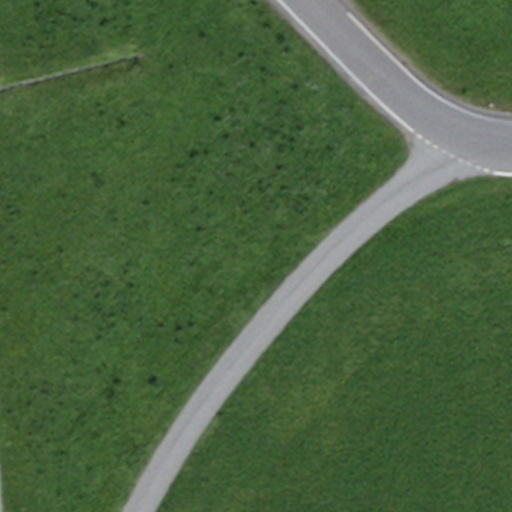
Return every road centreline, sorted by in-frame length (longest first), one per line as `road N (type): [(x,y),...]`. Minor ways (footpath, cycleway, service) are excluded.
road 1 (unclassified): [(152,511),(218,396),(460,136)]
road 2 (unclassified): [(460,136),(406,103),(304,0)]
